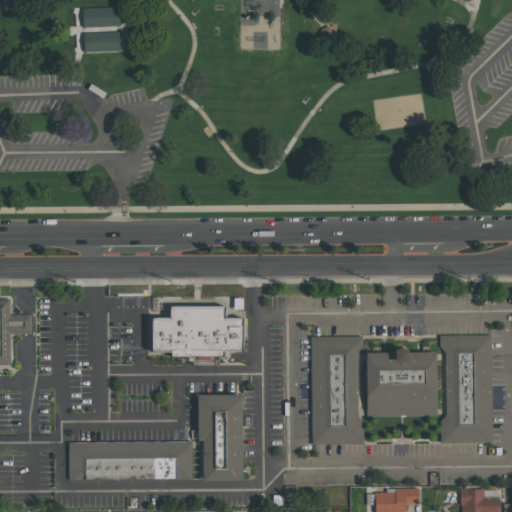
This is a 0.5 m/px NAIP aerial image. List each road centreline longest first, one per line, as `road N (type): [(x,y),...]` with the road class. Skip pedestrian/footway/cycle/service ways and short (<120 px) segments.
road 1 (primary): [(92,267),(395,265)]
road 2 (primary): [(394,234),(164,235)]
